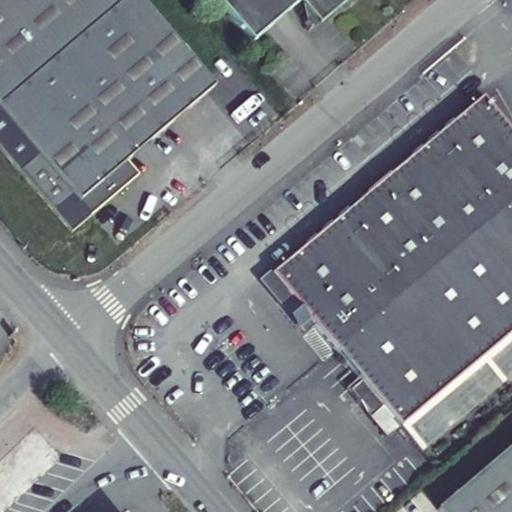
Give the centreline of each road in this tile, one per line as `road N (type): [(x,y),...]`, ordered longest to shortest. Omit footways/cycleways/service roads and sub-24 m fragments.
road 1 (unclassified): [(64,336),(464,0)]
road 2 (tertiary): [(64,336),(216,511)]
